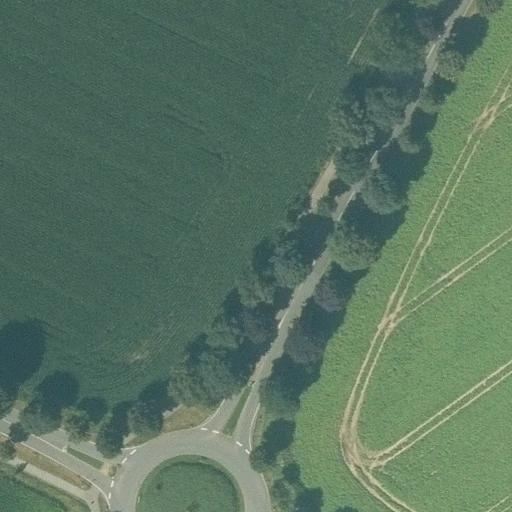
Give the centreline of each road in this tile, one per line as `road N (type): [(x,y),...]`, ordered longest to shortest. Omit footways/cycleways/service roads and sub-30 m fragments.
road 1 (tertiary): [(458,0),(218,445)]
road 2 (secondary): [(128,481),(0,417)]
